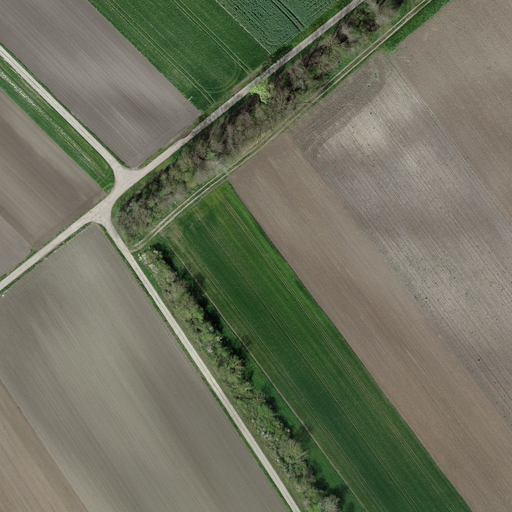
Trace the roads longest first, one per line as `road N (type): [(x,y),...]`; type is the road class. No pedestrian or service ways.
road 1 (track): [(348,0),(0,287)]
road 2 (track): [(100,209),(298,511)]
